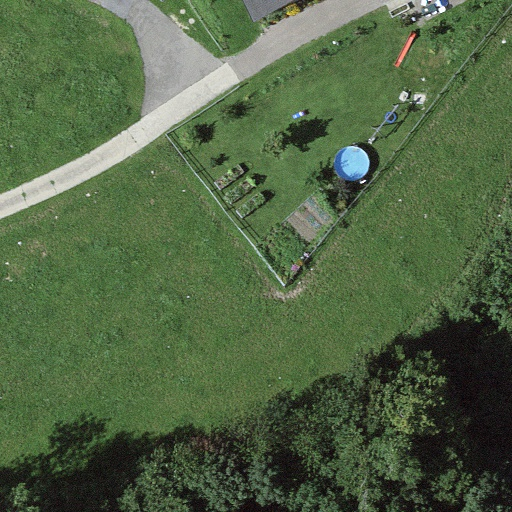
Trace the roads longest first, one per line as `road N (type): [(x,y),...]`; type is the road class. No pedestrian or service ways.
road 1 (track): [(0,202),(75,173),(151,129),(180,88),(161,31),(104,0)]
road 2 (track): [(180,88),(247,67),(379,0)]
